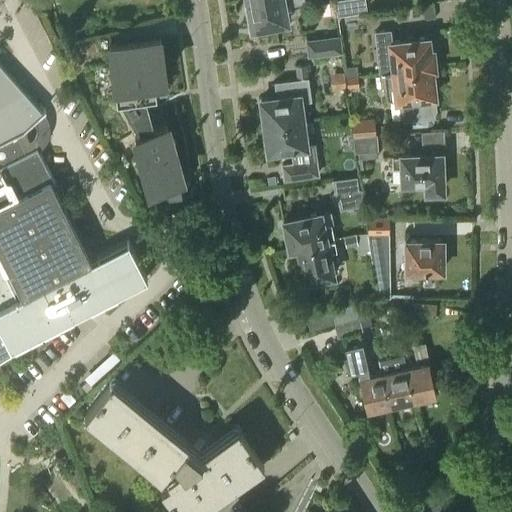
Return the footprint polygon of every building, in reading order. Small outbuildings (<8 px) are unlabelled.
[(303,0),(246,0),(251,27),(254,27),(257,29),(264,28),(265,25),(286,21),(282,0),(289,0),(294,4),(304,2),(303,0)] [(366,12),(366,10),(364,0),(334,0),(336,17),(366,12)] [(390,41),(388,30),(375,31),(376,43),(379,43),(380,55),(378,55),(380,72),(431,67),(434,67),(432,49),(429,49),(428,37),(390,41)] [(305,40),(307,54),(307,57),(341,52),(339,35),(305,40)] [(109,45),(116,98),(116,99),(122,98),(140,130),(135,131),(135,132),(168,191),(181,189),(179,178),(180,176),(177,160),(174,137),(170,139),(166,123),(152,126),(148,113),(152,110),(148,104),(146,105),(143,95),(156,93),(168,89),(165,74),(160,38),(109,45)] [(0,354),(11,348),(11,347),(146,276),(128,240),(91,259),(53,186),(56,185),(36,146),(32,148),(25,134),(26,125),(43,111),(45,109),(44,108),(41,110),(0,63),(0,354)] [(264,125),(302,119),(300,101),(311,100),(308,76),(306,63),(295,65),(297,78),(274,81),(276,96),(260,99),(264,125)] [(345,76),(357,75),(356,65),(344,66),(345,72),(345,76)] [(431,67),(380,72),(381,85),(384,85),(386,100),(396,99),(401,99),(403,119),(433,115),(433,111),(435,108),(434,102),(432,99),(431,95),(434,95),(431,67)] [(345,72),(334,73),(335,90),(346,89),(346,87),(345,76),(345,72)] [(358,86),(357,75),(345,76),(346,87),(358,86)] [(353,137),(376,135),(373,117),(351,119),(353,137)] [(306,146),(302,119),(264,125),(268,151),(306,146)] [(378,151),(376,135),(353,137),(354,153),(357,152),(357,159),(377,157),(377,151),(378,151)] [(402,181),(425,180),(426,190),(442,189),(440,152),(431,153),(431,147),(421,148),(422,153),(391,154),(391,168),(401,168),(402,181)] [(318,175),(316,160),(294,163),(281,165),(283,180),(318,175)] [(275,176),(267,177),(268,186),(276,184),(275,176)] [(358,190),(356,176),(332,179),(334,194),(358,190)] [(297,247),(334,239),(331,223),(333,223),(330,209),(283,219),(289,248),(297,247)] [(388,233),(388,218),(388,215),(367,215),(367,234),(388,233)] [(365,231),(343,236),(346,246),(367,241),(365,231)] [(442,238),(405,239),(405,270),(443,270),(442,238)] [(336,250),(334,239),(297,247),(304,280),(333,274),(328,252),(336,250)] [(373,275),(376,296),(390,296),(389,275),(373,275)] [(434,317),(435,303),(410,301),(409,315),(434,317)] [(333,324),(358,316),(354,302),(329,310),(333,324)] [(358,316),(333,324),(337,337),(342,336),(344,345),(350,371),(357,369),(366,410),(372,408),(373,411),(384,409),(383,406),(388,405),(381,371),(369,374),(362,341),(361,341),(359,331),(363,330),(358,316)] [(417,363),(405,366),(413,399),(418,398),(419,401),(430,399),(429,395),(435,394),(424,342),(413,345),(417,363)] [(413,399),(405,366),(403,354),(378,359),(381,371),(388,405),(390,404),(391,407),(411,403),(410,400),(413,399)] [(163,471),(169,479),(160,485),(179,511),(191,511),(263,461),(240,428),(200,456),(109,382),(83,413),(160,475),(163,471)]
